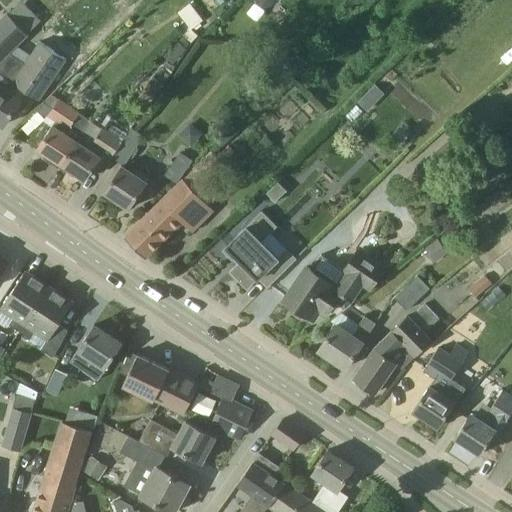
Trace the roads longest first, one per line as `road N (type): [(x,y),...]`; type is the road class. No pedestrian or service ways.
road 1 (secondary): [(286,390),(0,190)]
road 2 (secondary): [(475,511),(286,390)]
road 3 (residential): [(206,511),(286,390)]
